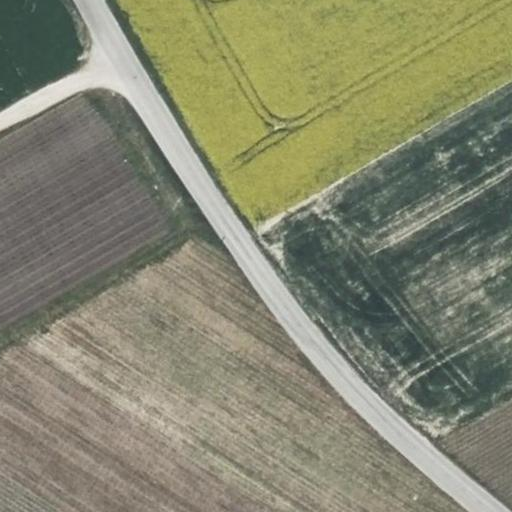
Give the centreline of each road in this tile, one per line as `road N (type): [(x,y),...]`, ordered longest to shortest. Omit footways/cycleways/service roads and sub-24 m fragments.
road 1 (unclassified): [(487,511),(373,412),(299,326),(191,172),(88,0)]
road 2 (track): [(117,53),(0,118)]
